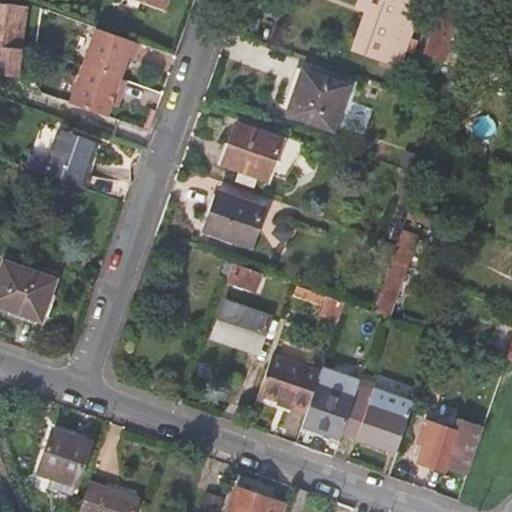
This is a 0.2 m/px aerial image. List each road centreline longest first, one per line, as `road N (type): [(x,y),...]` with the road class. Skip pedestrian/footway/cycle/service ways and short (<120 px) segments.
road 1 (residential): [(80,389),(218,0)]
road 2 (residential): [(80,389),(427,511)]
